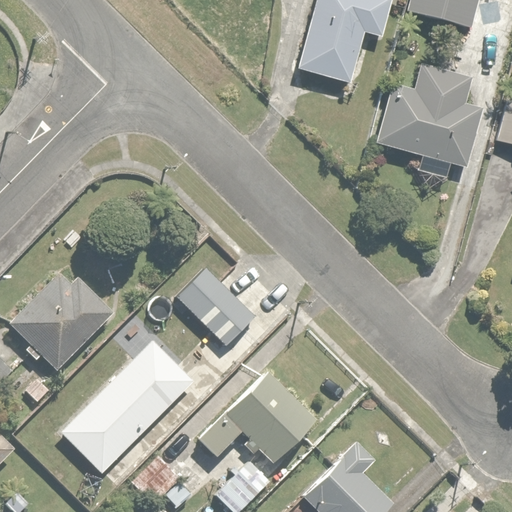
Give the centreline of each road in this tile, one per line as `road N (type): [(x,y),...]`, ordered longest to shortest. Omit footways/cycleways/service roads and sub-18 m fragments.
road 1 (residential): [(131,60),(450,378),(511,428)]
road 2 (residential): [(0,192),(131,60)]
